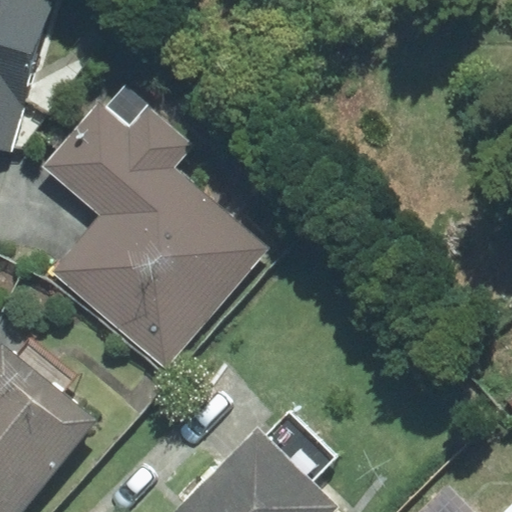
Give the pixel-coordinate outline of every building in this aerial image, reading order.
[(58,0),(0,0),(0,149),(13,153),(58,0)] [(105,217),(54,276),(163,370),(269,248),(174,167),(194,145),(125,87),(106,109),(99,104),(46,166),(105,217)] [(15,357),(2,347),(0,349),(0,511),(18,511),(93,421),(60,394),(72,379),(26,343),(15,357)] [(264,437),(257,430),(178,511),(326,511),(332,506),(308,483),(335,455),(289,411),(264,437)] [(469,511),(447,490),(425,511),(469,511)]
